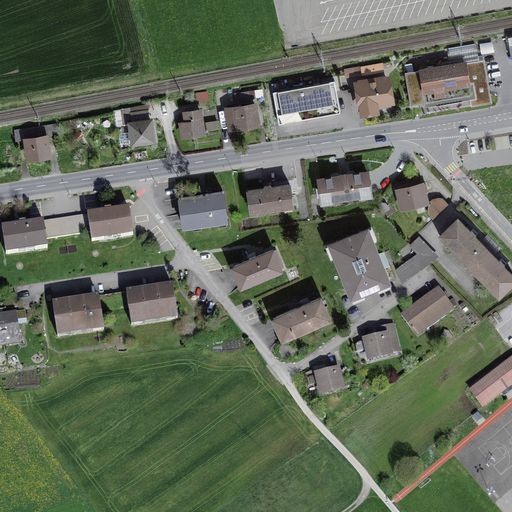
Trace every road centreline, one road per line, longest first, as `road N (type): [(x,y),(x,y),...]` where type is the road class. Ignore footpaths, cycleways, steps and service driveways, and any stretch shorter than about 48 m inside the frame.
road 1 (secondary): [(437,127),(137,171)]
road 2 (residential): [(432,280),(280,377)]
road 3 (residential): [(395,511),(280,377)]
road 4 (residential): [(18,295),(189,265)]
road 5 (residential): [(280,377),(189,265)]
road 6 (secondary): [(137,171),(0,192)]
road 7 (residential): [(437,127),(446,162),(511,234)]
